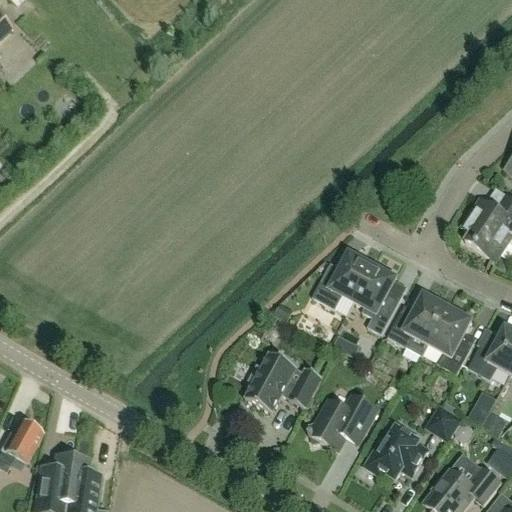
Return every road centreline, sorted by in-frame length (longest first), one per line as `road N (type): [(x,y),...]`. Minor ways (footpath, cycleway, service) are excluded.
road 1 (tertiary): [(298,511),(0,340)]
road 2 (residential): [(511,133),(466,176),(422,256)]
